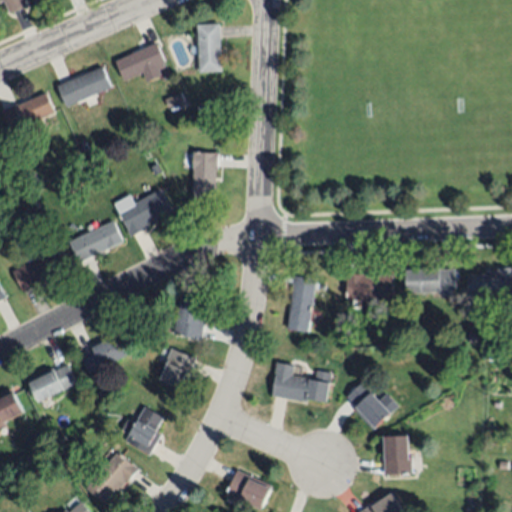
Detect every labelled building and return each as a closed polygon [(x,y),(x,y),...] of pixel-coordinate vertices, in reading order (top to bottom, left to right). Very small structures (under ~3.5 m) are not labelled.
[(0,0),(22,0),(26,7),(9,14),(3,1),(0,2),(0,0)] [(198,73),(196,24),(219,23),(222,72),(198,73)] [(115,61),(156,42),(164,61),(157,64),(161,73),(146,79),(142,71),(123,80),(115,61)] [(56,86),(102,66),(111,88),(66,107),(56,86)] [(169,107),(166,99),(183,93),(186,100),(169,107)] [(10,132),(1,112),(16,105),(17,106),(46,94),(54,113),(10,132)] [(218,111),(201,118),(196,106),(212,99),(218,111)] [(191,199),(192,170),(192,152),(213,153),(213,152),(217,152),(217,170),(215,170),(214,200),(191,199)] [(27,174),(33,172),(37,183),(32,186),(27,174)] [(134,203),(160,189),(171,209),(155,218),(156,221),(145,227),(146,229),(130,237),(126,230),(127,230),(117,212),(118,212),(113,203),(129,195),(134,203)] [(68,242),(113,221),(123,242),(79,263),(68,242)] [(12,271),(59,246),(69,266),(36,283),(36,285),(22,292),(12,271)] [(511,295),(468,298),(466,275),(485,274),(484,271),(497,270),(497,269),(511,267),(511,295)] [(406,271),(439,269),(439,270),(455,269),(456,291),(406,293),(406,271)] [(363,276),(392,275),(393,297),(364,298),(364,299),(347,300),(345,275),(363,274),(363,276)] [(286,329),(292,292),(290,292),(293,275),(316,280),(308,333),(286,329)] [(208,302),(201,340),(173,334),(176,319),(177,319),(182,297),(208,302)] [(467,330),(476,331),(475,342),(466,341),(467,330)] [(91,348),(116,335),(127,356),(102,368),(101,367),(89,373),(79,355),(92,349),(91,348)] [(196,358),(183,389),(180,388),(179,389),(159,381),(165,367),(164,367),(171,348),(196,358)] [(307,402),(272,396),(275,374),(274,374),(276,363),(294,365),(292,375),(312,379),(312,380),(315,381),(317,371),(331,373),(327,402),(308,399),(307,399),(307,402)] [(29,383),(54,371),(54,370),(67,364),(77,384),(39,403),(29,383)] [(346,395),(362,381),(379,400),(387,392),(398,405),(371,429),(354,409),(356,407),(346,395)] [(95,390),(102,387),(106,396),(98,399),(95,390)] [(0,427),(0,399),(14,393),(23,413),(4,423),(5,425),(0,427)] [(161,435),(149,456),(124,441),(129,434),(137,420),(136,420),(144,406),(163,417),(156,430),(157,431),(157,432),(161,435)] [(67,439),(60,444),(56,439),(63,434),(67,439)] [(412,473),(384,475),(384,459),(385,459),(384,437),(409,436),(409,458),(412,457),(412,473)] [(85,488),(117,452),(130,464),(131,463),(138,469),(126,483),(125,482),(117,492),(114,490),(103,503),(85,488)] [(498,468),(499,460),(508,461),(507,469),(498,468)] [(225,496),(236,470),(271,485),(261,510),(241,501),(241,503),(225,496)] [(360,511),(373,503),(374,505),(392,493),(404,511),(402,511),(360,511)] [(89,511),(61,511),(65,509),(68,511),(80,502),(89,511)]
